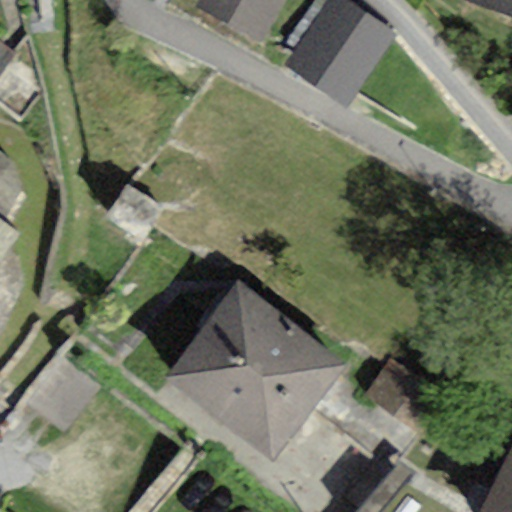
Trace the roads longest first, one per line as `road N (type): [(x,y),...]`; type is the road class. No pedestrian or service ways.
road 1 (residential): [(115,0),(130,24),(268,101),(511,212)]
road 2 (unclassified): [(511,151),(377,0)]
